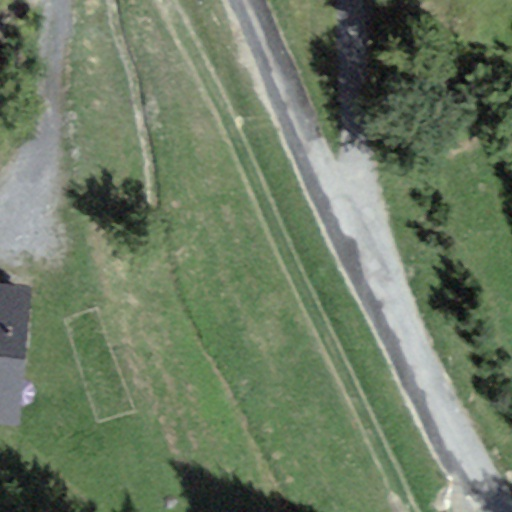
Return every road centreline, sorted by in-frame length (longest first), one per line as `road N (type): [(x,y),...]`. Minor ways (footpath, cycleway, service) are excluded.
road 1 (unclassified): [(511,485),(368,236),(265,0)]
road 2 (track): [(63,0),(37,265)]
